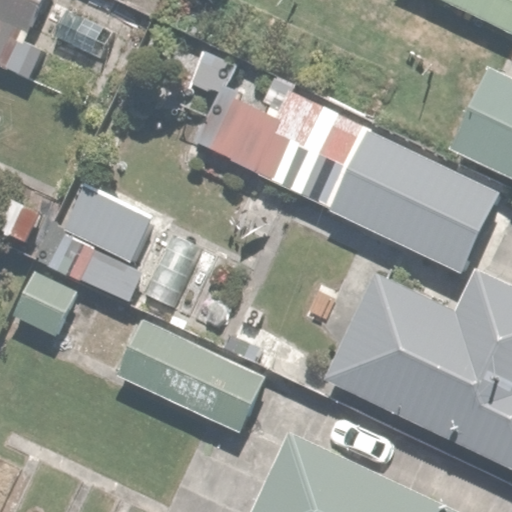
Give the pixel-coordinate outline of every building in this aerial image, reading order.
[(65,0),(0,0),(0,74),(20,86),(65,0)] [(511,0),(448,0),(511,30),(511,0)] [(349,48),(328,96),(385,122),(406,73),(349,48)] [(511,67),(498,61),(456,149),(511,176),(511,67)] [(217,86),(191,142),(464,272),(505,185),(284,81),(270,111),(217,86)] [(62,216),(43,256),(145,304),(182,225),(87,180),(69,219),(62,216)] [(475,305),(388,264),(332,382),(511,466),(511,276),(493,267),(475,305)] [(82,294),(37,273),(19,311),(65,332),(82,294)] [(274,373),(146,316),(122,372),(249,428),(274,373)] [(471,511),(290,430),(252,511),(471,511)]
